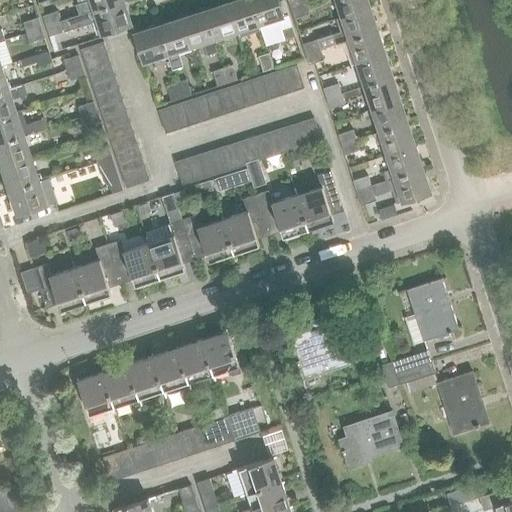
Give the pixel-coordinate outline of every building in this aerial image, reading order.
[(75,4),(78,14),(121,1),(120,0),(86,0),(87,0),(75,4)] [(233,32),(256,24),(248,0),(234,0),(224,4),(233,32)] [(248,0),(256,24),(276,18),(284,40),(294,36),(282,0),(279,0),(275,2),(274,0),(248,0)] [(287,0),(290,8),(304,3),(303,0),(287,0)] [(333,0),(340,17),(368,8),(365,0),(333,0)] [(98,35),(129,25),(121,1),(78,14),(59,20),(56,11),(43,15),(49,35),(93,21),(98,35)] [(304,3),(290,8),(294,18),(308,13),(304,3)] [(223,35),(233,32),(224,4),(202,11),(214,52),(217,51),(214,44),(225,40),(223,35)] [(347,40),(347,41),(376,31),(368,8),(340,17),(343,29),(302,43),(308,63),(322,59),(319,49),(347,40)] [(214,52),(202,11),(178,18),(187,47),(203,42),(207,54),(214,52)] [(24,33),(39,28),(36,18),(21,23),(24,33)] [(176,51),(187,47),(178,18),(155,26),(164,55),(165,54),(170,70),(181,67),(176,51)] [(141,62),(164,55),(155,26),(132,34),(141,62)] [(39,28),(24,33),(27,43),(42,38),(39,28)] [(383,54),(376,31),(347,41),(355,63),(383,54)] [(78,50),(82,61),(104,54),(100,42),(78,50)] [(50,62),(47,51),(32,56),(36,66),(50,62)] [(273,68),(268,53),(257,56),(262,71),(273,68)] [(82,61),(86,73),(108,65),(104,54),(82,61)] [(391,77),(383,54),(355,63),(362,87),(391,77)] [(65,71),(80,66),(76,55),(62,60),(65,71)] [(237,79),(232,64),(222,67),(227,83),(237,79)] [(86,73),(89,85),(112,77),(108,65),(86,73)] [(290,92),(302,88),(294,65),(282,69),(290,92)] [(80,66),(65,71),(69,81),(83,76),(80,66)] [(227,83),(222,67),(212,71),(217,86),(227,83)] [(279,96),(290,92),(282,69),(271,73),(279,96)] [(279,96),(271,73),(259,77),(267,100),(279,96)] [(89,85),(93,96),(116,88),(112,77),(89,85)] [(256,103),(267,100),(259,77),(247,80),(256,103)] [(398,99),(391,77),(362,87),(370,109),(398,99)] [(176,83),(181,98),(191,95),(186,79),(176,83)] [(256,103),(247,80),(236,84),(244,107),(256,103)] [(171,101),(181,98),(176,83),(166,86),(171,101)] [(341,93),(337,83),(322,88),(326,98),(341,93)] [(232,111),(244,107),(236,84),(224,88),(232,111)] [(0,92),(0,117),(14,113),(10,100),(27,95),(23,85),(6,90),(0,92)] [(93,96),(97,108),(119,100),(116,88),(93,96)] [(232,111),(224,88),(213,92),(221,115),(232,111)] [(209,118),(221,115),(213,92),(201,95),(209,118)] [(341,93),(326,98),(329,109),(344,104),(341,93)] [(209,118),(201,95),(190,99),(198,122),(209,118)] [(186,126),(198,122),(190,99),(178,103),(186,126)] [(406,123),(398,99),(370,109),(377,133),(406,123)] [(97,108),(101,119),(123,112),(119,100),(97,108)] [(96,111),(92,101),(78,106),(81,116),(96,111)] [(186,126),(178,103),(166,107),(175,130),(186,126)] [(163,133),(175,130),(166,107),(155,110),(163,133)] [(99,121),(96,111),(81,116),(84,126),(99,121)] [(101,119),(105,131),(127,123),(123,112),(101,119)] [(0,117),(0,143),(21,136),(21,135),(44,128),(40,118),(18,125),(14,113),(0,117)] [(307,144),(319,141),(311,118),(300,122),(307,144)] [(300,122),(288,125),(296,148),(307,144),(300,122)] [(127,123),(105,131),(108,142),(131,135),(127,123)] [(377,133),(385,156),(414,146),(406,123),(377,133)] [(288,125),(276,129),(284,152),(296,148),(288,125)] [(276,129),(265,133),(273,156),(284,152),(276,129)] [(338,134),(341,144),(356,139),(353,130),(338,134)] [(265,133),(253,136),(261,160),(273,156),(265,133)] [(108,142),(112,154),(135,146),(131,135),(108,142)] [(0,168),(29,159),(21,136),(0,143),(0,168)] [(253,136),(242,140),(249,163),(261,160),(253,136)] [(359,149),(356,139),(341,144),(344,154),(359,149)] [(242,140),(230,144),(238,167),(249,163),(242,140)] [(230,144),(218,148),(226,171),(238,167),(230,144)] [(112,154),(116,165),(139,158),(135,146),(112,154)] [(385,156),(393,179),(421,170),(414,146),(385,156)] [(111,157),(108,147),(93,152),(96,162),(111,157)] [(218,148),(207,151),(215,175),(226,171),(218,148)] [(207,151),(195,155),(203,178),(215,175),(207,151)] [(195,155),(183,159),(191,182),(203,178),(195,155)] [(99,172),(113,167),(114,167),(111,157),(96,162),(99,172)] [(116,165),(120,177),(142,169),(139,158),(116,165)] [(36,182),(29,159),(0,168),(0,173),(6,193),(36,182)] [(172,163),(180,186),(191,182),(183,159),(172,163)] [(267,182),(262,166),(248,171),(253,187),(267,182)] [(120,177),(124,188),(146,181),(142,169),(120,177)] [(233,173),(237,184),(249,181),(246,169),(233,173)] [(400,202),(429,192),(421,170),(393,179),(370,186),(356,191),(361,205),(375,200),(374,196),(396,189),(400,202)] [(294,196),(306,232),(332,224),(329,216),(340,212),(327,171),(314,175),(318,188),(294,196)] [(226,188),(223,177),(214,179),(218,191),(226,188)] [(367,177),(353,181),(356,191),(370,186),(367,177)] [(47,179),(36,182),(6,193),(14,215),(44,205),(54,202),(47,179)] [(209,191),(212,190),(210,181),(200,184),(201,187),(209,191)] [(306,232),(294,196),(270,204),(265,191),(253,196),(266,236),(279,232),(281,240),(306,232)] [(255,240),(266,236),(253,196),(240,200),(244,212),(220,220),(232,256),(258,247),(255,240)] [(148,203),(137,206),(140,215),(151,211),(148,203)] [(179,220),(192,260),(204,257),(207,265),(232,256),(220,220),(195,228),(191,216),(179,220)] [(146,244),(158,281),(183,273),(180,264),(192,260),(179,220),(165,224),(169,236),(146,244)] [(78,228),(66,232),(68,239),(81,235),(78,228)] [(41,238),(25,243),(29,256),(45,251),(41,238)] [(105,244),(119,285),(131,281),(134,289),(158,281),(146,244),(121,252),(117,240),(105,244)] [(72,269),(84,306),(110,297),(107,289),(119,285),(105,244),(91,248),(95,261),(72,269)] [(84,306),(72,269),(48,277),(43,264),(29,269),(43,309),(56,305),(59,314),(84,306)] [(420,341),(456,329),(438,277),(403,289),(420,341)] [(300,381),(348,365),(332,314),(307,322),(310,332),(303,334),(302,330),(286,335),(300,381)] [(224,329),(198,337),(210,374),(236,366),(224,329)] [(210,374),(198,337),(174,346),(186,382),(210,374)] [(186,382),(174,346),(149,354),(161,390),(186,382)] [(428,350),(389,363),(392,374),(431,361),(428,350)] [(149,354),(124,362),(136,399),(161,390),(149,354)] [(431,361),(392,374),(396,385),(406,382),(409,390),(437,381),(431,361)] [(99,370),(112,407),(136,399),(124,362),(99,370)] [(392,374),(389,363),(380,365),(387,388),(396,385),(392,374)] [(86,415),(112,407),(99,370),(74,379),(86,415)] [(451,434),(486,423),(469,372),(434,383),(451,434)] [(234,440),(259,432),(251,408),(226,416),(234,440)] [(359,458),(400,445),(389,412),(341,428),(344,438),(336,441),(346,469),(361,464),(359,458)] [(234,440),(226,416),(201,424),(209,448),(234,440)] [(209,448),(201,424),(176,432),(184,456),(209,448)] [(184,456),(176,432),(151,440),(159,464),(184,456)] [(159,464),(151,440),(126,448),(134,472),(159,464)] [(134,472),(126,448),(102,457),(109,480),(134,472)] [(274,456),(269,458),(236,469),(245,494),(282,481),(274,456)] [(216,504),(208,478),(207,478),(195,482),(203,508),(216,504)] [(272,511),(291,506),(282,481),(245,494),(250,508),(239,511),(272,511)] [(176,489),(183,511),(189,511),(197,510),(189,484),(176,489)] [(494,507),(495,511),(511,511),(511,486),(477,497),(482,511),(494,507)] [(10,511),(3,489),(0,490),(0,511),(10,511)] [(449,507),(461,503),(457,490),(446,494),(449,507)] [(109,511),(150,511),(146,499),(109,511)]
